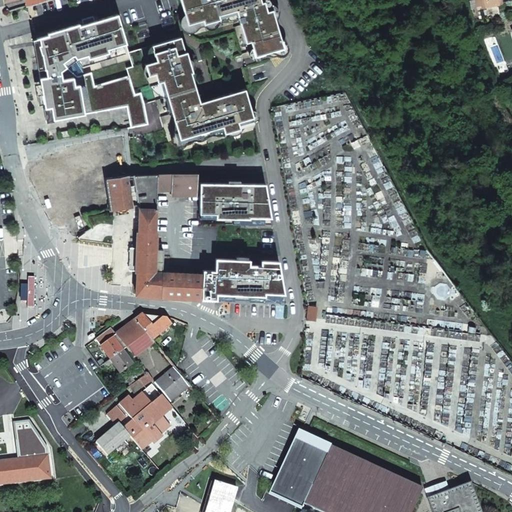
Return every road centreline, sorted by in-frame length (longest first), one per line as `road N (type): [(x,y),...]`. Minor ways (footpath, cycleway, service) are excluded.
road 1 (unclassified): [(272,370),(294,336),(297,305),(266,103),(304,49),(282,0)]
road 2 (unclassified): [(272,370),(291,387),(511,489)]
road 3 (residential): [(118,511),(127,508),(11,352),(18,337)]
road 4 (unclassified): [(72,302),(203,318),(272,370)]
road 5 (unknown): [(0,30),(137,4),(155,15),(166,51)]
road 6 (residential): [(7,121),(25,196),(72,302)]
